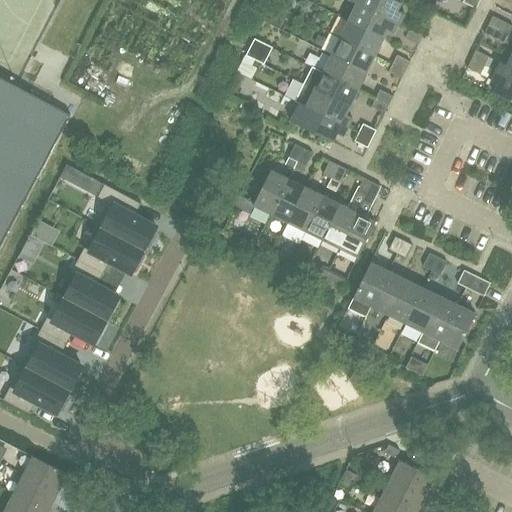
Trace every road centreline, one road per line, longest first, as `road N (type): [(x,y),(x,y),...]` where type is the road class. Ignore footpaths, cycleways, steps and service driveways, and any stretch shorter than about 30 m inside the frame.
road 1 (tertiary): [(168,492),(480,388)]
road 2 (residential): [(189,224),(88,416),(95,440),(132,459),(147,498)]
road 3 (residential): [(511,234),(428,192),(462,125),(511,149)]
